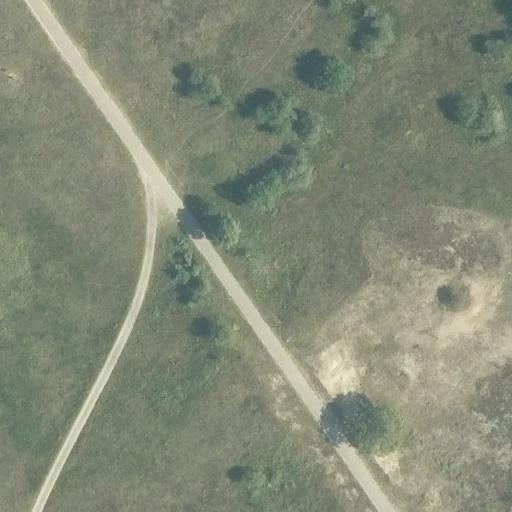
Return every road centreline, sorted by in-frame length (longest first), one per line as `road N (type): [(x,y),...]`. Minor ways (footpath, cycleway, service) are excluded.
road 1 (track): [(385,511),(33,0)]
road 2 (track): [(159,183),(134,314),(35,511)]
